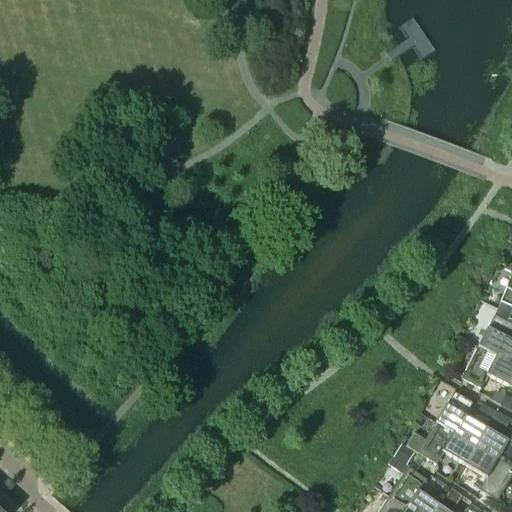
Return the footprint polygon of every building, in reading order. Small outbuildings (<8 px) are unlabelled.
[(511,276),(499,305),(511,310),(511,276)] [(511,310),(499,305),(496,312),(509,318),(511,311),(511,310)] [(496,312),(493,318),(506,325),(509,318),(496,312)] [(511,344),(506,341),(511,329),(511,327),(506,325),(493,318),(477,350),(511,368),(511,344)] [(511,383),(511,368),(477,350),(461,382),(480,392),(487,379),(508,390),(511,383)] [(464,419),(472,406),(453,395),(435,426),(475,450),(485,431),(464,419)] [(475,450),(435,426),(424,443),(412,436),(404,449),(435,468),(443,455),(464,468),(475,450)] [(511,471),(511,434),(506,444),(485,431),(475,450),(511,471)] [(496,504),(511,477),(511,471),(475,450),(464,468),(485,480),(477,493),(496,504)] [(418,494),(426,482),(408,470),(388,500),(405,511),(435,511),(438,508),(418,494)] [(405,511),(388,500),(379,511),(405,511)]
